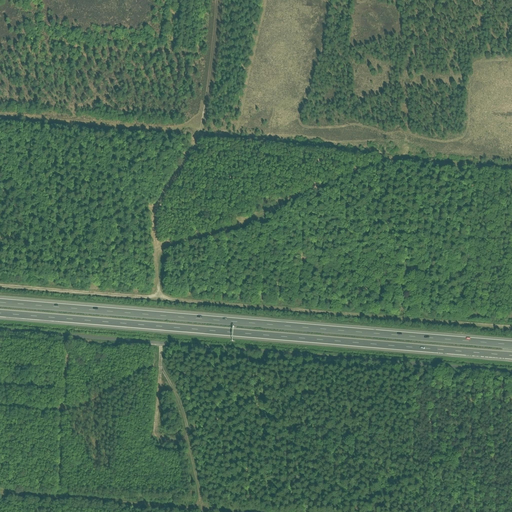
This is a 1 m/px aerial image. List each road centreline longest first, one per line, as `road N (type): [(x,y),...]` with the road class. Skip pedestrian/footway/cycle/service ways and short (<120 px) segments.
road 1 (track): [(0,285),(511,328)]
road 2 (trunk): [(511,345),(0,302)]
road 3 (trunk): [(0,313),(511,356)]
road 4 (track): [(511,168),(394,160),(158,250)]
road 5 (track): [(158,298),(152,228),(199,132),(215,0)]
road 6 (track): [(189,440),(201,506),(0,492)]
road 7 (track): [(160,366),(189,440),(166,441),(155,427)]
